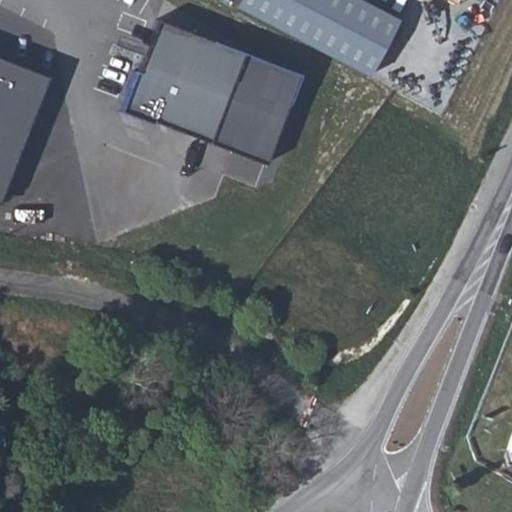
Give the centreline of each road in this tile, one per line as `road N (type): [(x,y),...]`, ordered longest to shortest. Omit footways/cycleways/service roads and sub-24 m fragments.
road 1 (tertiary): [(489,256),(413,355),(367,455),(357,507)]
road 2 (tertiary): [(392,511),(442,411),(489,256)]
